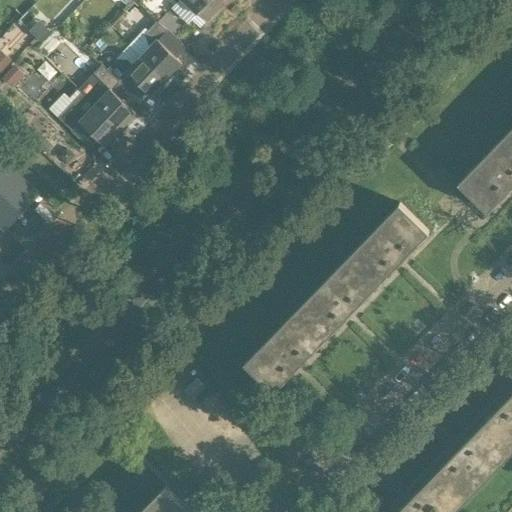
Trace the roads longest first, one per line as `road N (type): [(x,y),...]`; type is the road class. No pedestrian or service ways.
road 1 (residential): [(0,295),(269,8)]
road 2 (residential): [(289,511),(511,290)]
